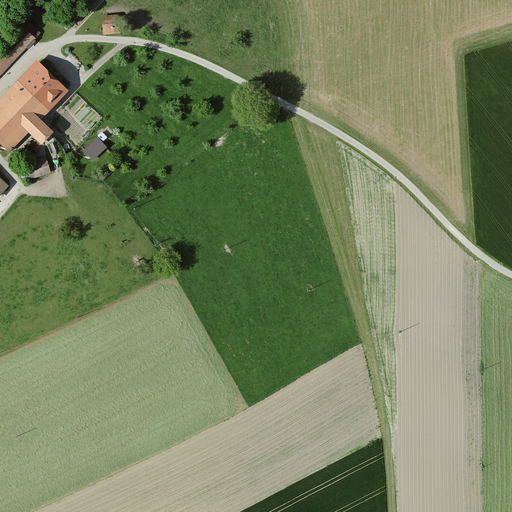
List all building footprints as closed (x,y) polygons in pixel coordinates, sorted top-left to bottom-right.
[(102,18),(103,33),(116,32),(114,17),(102,18)] [(23,29),(0,53),(0,79),(36,40),(23,29)] [(69,93),(37,63),(0,101),(0,144),(11,155),(30,136),(43,149),(56,136),(41,122),(69,93)] [(85,152),(95,162),(108,149),(98,139),(85,152)] [(23,165),(27,183),(51,177),(46,159),(23,165)] [(0,198),(10,188),(0,178),(0,198)]
